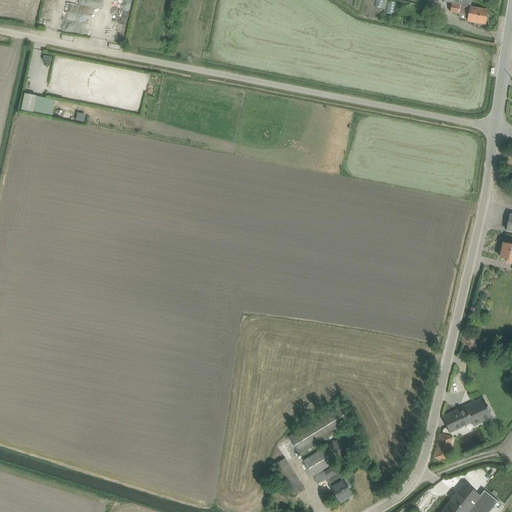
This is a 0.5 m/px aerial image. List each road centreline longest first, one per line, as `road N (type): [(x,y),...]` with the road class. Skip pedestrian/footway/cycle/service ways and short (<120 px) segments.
road 1 (unclassified): [(494,128),(0,30)]
road 2 (tertiary): [(494,128),(426,452),(406,490),(375,511)]
